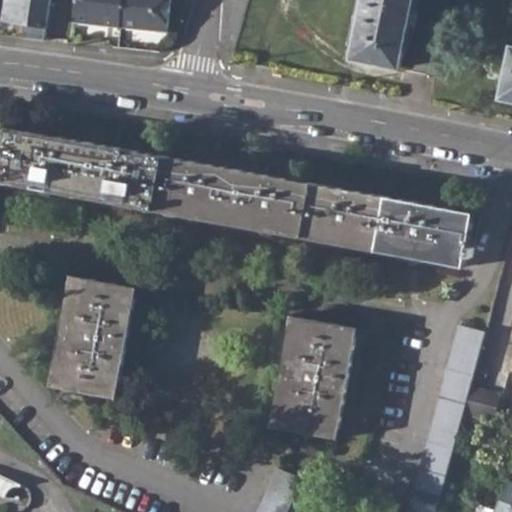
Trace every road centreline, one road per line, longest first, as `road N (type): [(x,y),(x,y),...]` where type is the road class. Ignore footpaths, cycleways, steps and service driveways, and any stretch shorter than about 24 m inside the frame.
road 1 (tertiary): [(511,149),(189,90)]
road 2 (tertiary): [(189,90),(0,64)]
